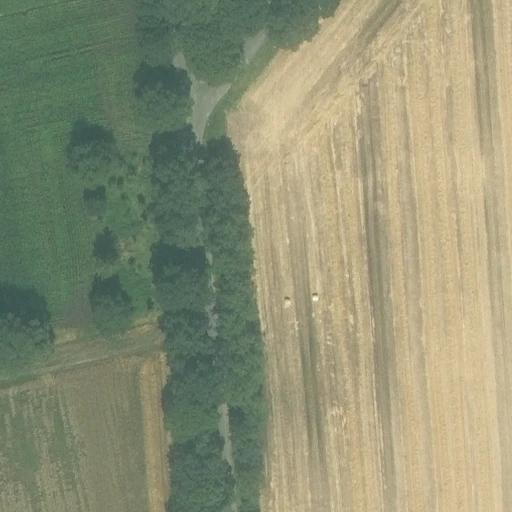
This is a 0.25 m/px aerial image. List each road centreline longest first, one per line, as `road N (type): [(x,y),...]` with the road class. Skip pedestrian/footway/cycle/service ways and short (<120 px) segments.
road 1 (residential): [(225,511),(187,114)]
road 2 (unclassified): [(187,114),(278,0)]
